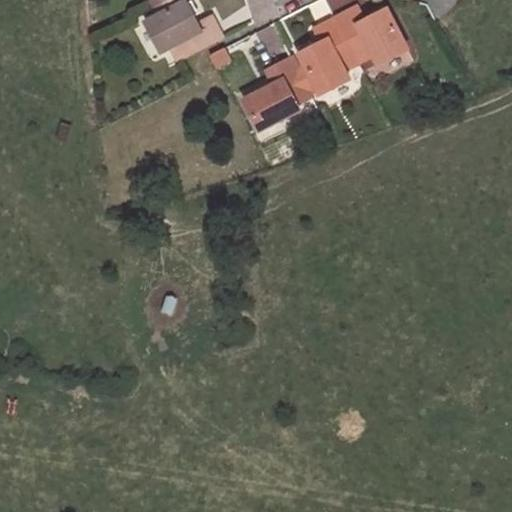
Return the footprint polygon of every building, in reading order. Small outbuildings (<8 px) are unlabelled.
[(159,16),(181,5),(178,0),(167,0),(155,7),(159,16)] [(148,22),(162,52),(170,48),(177,62),(223,39),(212,17),(197,25),(186,3),(181,5),(159,16),(148,22)] [(365,19),(359,6),(336,16),(359,62),(373,55),(377,65),(405,50),(386,10),(365,19)] [(315,84),(319,93),(348,78),(344,69),(359,62),(336,16),(312,28),(319,44),(300,52),(305,63),(315,84)] [(272,83),(245,96),(259,127),(298,108),(295,102),(311,94),(307,87),(297,67),(292,56),(276,64),(282,78),(272,83)] [(307,87),(315,84),(305,63),(297,67),(307,87)] [(282,78),(276,64),(266,69),(272,83),(282,78)]
